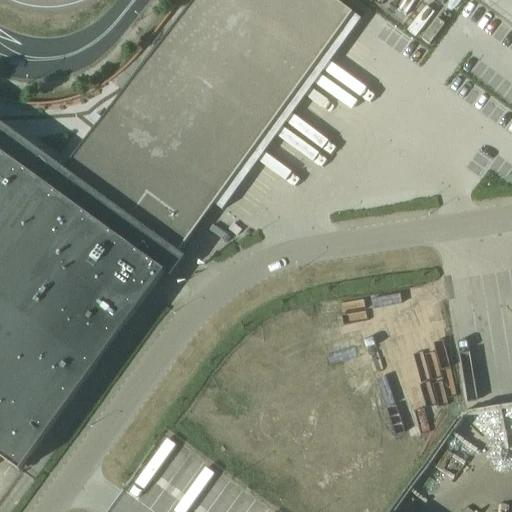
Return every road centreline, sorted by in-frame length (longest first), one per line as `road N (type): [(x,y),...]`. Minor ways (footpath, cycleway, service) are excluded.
road 1 (unclassified): [(47,511),(180,329),(246,273),(330,247),(511,218)]
road 2 (tertiary): [(133,0),(80,50),(28,58)]
